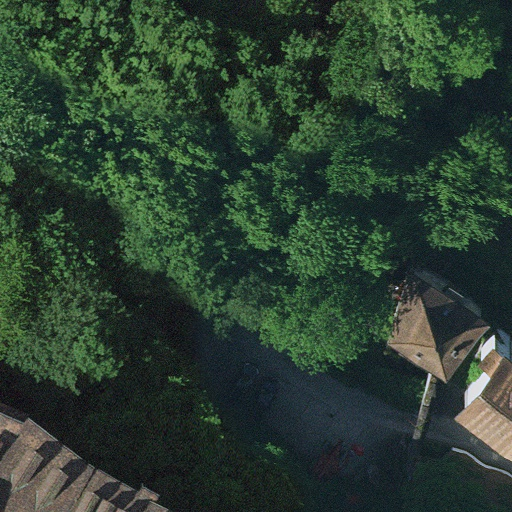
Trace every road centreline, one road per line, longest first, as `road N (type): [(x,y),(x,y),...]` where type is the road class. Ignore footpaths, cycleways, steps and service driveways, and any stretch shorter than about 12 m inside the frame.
road 1 (residential): [(511,458),(326,385),(206,281)]
road 2 (track): [(206,281),(0,137)]
